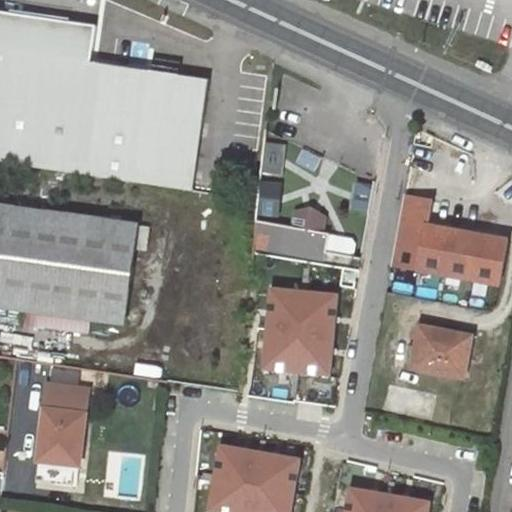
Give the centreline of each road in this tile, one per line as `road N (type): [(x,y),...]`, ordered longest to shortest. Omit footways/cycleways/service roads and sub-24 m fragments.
road 1 (residential): [(415,82),(346,440)]
road 2 (residential): [(346,440),(191,408),(178,511)]
road 3 (primary): [(231,0),(415,82)]
road 4 (unknown): [(511,380),(494,511)]
road 5 (residential): [(466,468),(346,440)]
